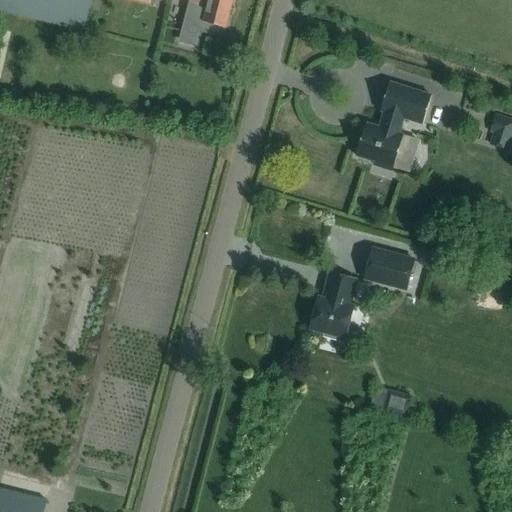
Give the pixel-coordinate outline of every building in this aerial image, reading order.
[(0,0),(0,8),(83,30),(91,0),(189,0),(181,32),(201,37),(202,33),(220,37),(223,27),(225,27),(232,0),(0,0)] [(366,123),(356,155),(393,167),(403,134),(398,133),(403,118),(422,124),(431,95),(389,82),(380,110),(384,112),(379,127),(366,123)] [(463,119),(472,122),(476,103),(467,101),(463,119)] [(491,144),(506,149),(511,130),(511,120),(488,113),(483,128),(495,132),(491,144)] [(365,278),(406,289),(414,259),(373,248),(365,278)] [(349,305),(351,299),(356,280),(330,273),(325,291),(327,291),(325,299),(318,297),(310,328),(324,332),(323,336),(342,341),(343,337),(345,337),(353,306),(349,305)] [(407,388),(403,402),(419,406),(423,392),(407,388)] [(0,511),(43,511),(47,500),(0,488),(0,511)]
